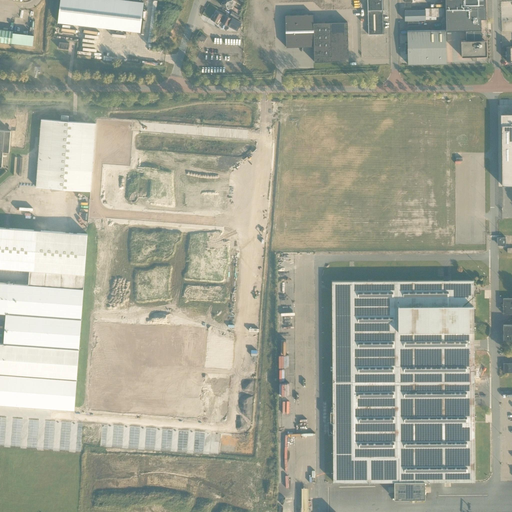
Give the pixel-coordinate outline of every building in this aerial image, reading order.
[(125,0),(60,0),(58,22),(140,32),(144,2),(125,0)] [(228,10),(231,5),(223,0),(220,5),(228,10)] [(367,0),(369,34),(383,34),(382,0),(367,0)] [(466,30),(481,30),(481,19),(486,19),(485,0),(445,0),(446,31),(466,30)] [(419,25),(419,20),(436,20),(436,17),(444,17),(444,8),(425,8),(425,10),(405,10),(405,20),(408,20),(408,25),(419,25)] [(226,16),(225,16),(216,11),(214,16),(213,16),(211,19),(219,24),(220,22),(227,26),(231,19),(226,16)] [(348,22),(314,23),(313,14),(285,15),(286,47),(314,46),(314,62),(349,61),(348,22)] [(242,23),(232,18),(228,26),(237,31),(242,23)] [(0,41),(12,43),(13,33),(13,31),(0,29),(0,41)] [(406,47),(446,46),(445,30),(407,31),(408,43),(406,43),(406,47)] [(466,40),(481,40),(481,36),(482,36),(482,35),(481,35),(481,30),(466,30),(466,40)] [(202,34),(198,39),(204,42),(207,37),(205,36),(202,34)] [(481,40),(466,40),(461,40),(461,57),(472,56),(472,59),(476,59),(476,56),(487,56),(486,40),(481,40)] [(446,46),(406,47),(406,51),(408,51),(408,64),(446,63),(446,46)] [(501,115),(502,177),(511,177),(511,114),(501,115)] [(36,186),(91,191),(96,123),(68,121),(69,116),(61,115),(61,121),(41,119),(36,186)] [(9,152),(11,131),(0,130),(0,148),(3,149),(3,152),(9,152)] [(84,274),(85,274),(88,233),(0,227),(0,267),(30,270),(84,274)] [(505,237),(497,237),(497,245),(505,245),(505,237)] [(28,285),(83,289),(84,274),(30,270),(28,285)] [(474,481),(473,279),(332,280),(333,411),(330,411),(330,422),(328,422),(328,434),(333,434),(333,482),(394,481),(394,499),(425,499),(425,481),(474,481)] [(28,285),(0,282),(0,312),(6,313),(4,343),(0,342),(0,373),(77,379),(83,289),(28,285)] [(511,297),(503,297),(503,313),(511,313),(511,324),(503,324),(503,340),(511,340),(511,297)] [(93,315),(85,398),(193,408),(201,325),(93,315)] [(503,372),(511,372),(511,363),(503,363),(503,372)] [(77,379),(0,373),(0,403),(74,409),(77,379)]
